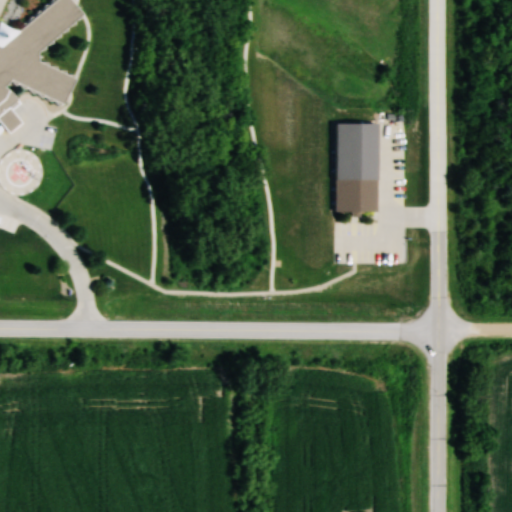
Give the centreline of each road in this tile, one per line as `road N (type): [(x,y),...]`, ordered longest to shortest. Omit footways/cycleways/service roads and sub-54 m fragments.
road 1 (residential): [(438,331),(0,328)]
road 2 (tertiary): [(438,331),(437,0)]
road 3 (tertiary): [(437,511),(438,331)]
